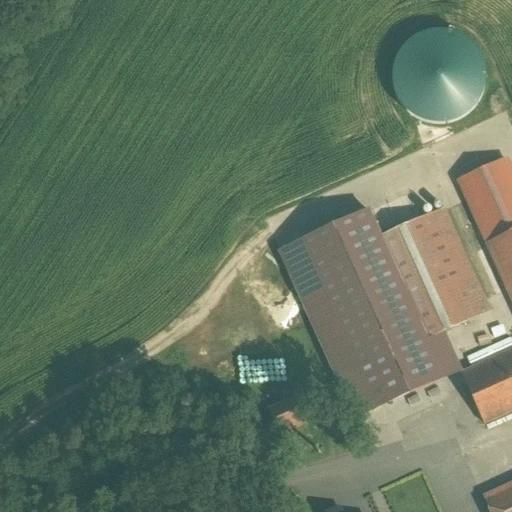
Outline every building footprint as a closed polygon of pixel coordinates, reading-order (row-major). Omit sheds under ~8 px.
[(444,124),(458,120),(468,113),(475,103),(480,91),(480,79),(477,67),(470,56),(462,49),(453,45),(442,43),(431,43),(421,47),(410,55),(402,67),(399,81),(401,95),(407,107),(417,117),(430,123),(444,124)] [(511,149),(510,145),(459,168),(511,284),(511,332),(458,357),(482,411),(511,397),(511,149)] [(494,295),(448,195),(382,225),(429,325),(494,295)] [(438,353),(366,199),(276,241),(348,395),(438,353)] [(511,511),(511,472),(474,489),(484,511),(511,511)]
